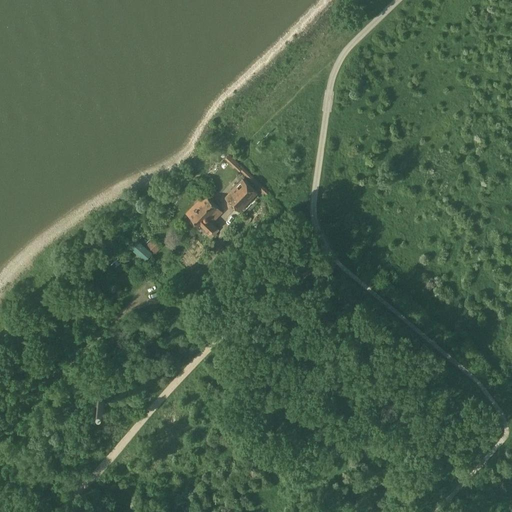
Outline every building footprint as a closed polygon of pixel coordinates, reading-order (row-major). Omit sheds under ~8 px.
[(243,178),(225,197),(240,210),(257,192),(243,178)] [(201,224),(210,233),(215,237),(217,234),(216,233),(219,230),(216,227),(208,218),(218,207),(207,197),(190,216),(199,226),(201,224)] [(152,239),(147,244),(156,253),(161,248),(152,239)] [(138,241),(131,248),(145,261),(152,253),(138,241)] [(48,435),(48,439),(49,442),(52,441),(55,440),(59,440),(63,443),(62,447),(63,449),(65,451),(75,447),(82,439),(88,429),(93,424),(91,421),(91,417),(96,413),(100,410),(103,412),(113,403),(114,397),(112,393),(117,388),(123,383),(128,387),(132,386),(139,379),(138,374),(136,369),(139,365),(142,359),(139,355),(137,351),(134,350),(126,357),(121,364),(112,372),(114,375),(116,378),(115,380),(108,386),(103,386),(100,385),(98,384),(90,393),(81,403),(83,406),(85,411),(83,414),(76,419),(69,415),(66,418),(61,423),(56,426),(52,431),(48,435)]
